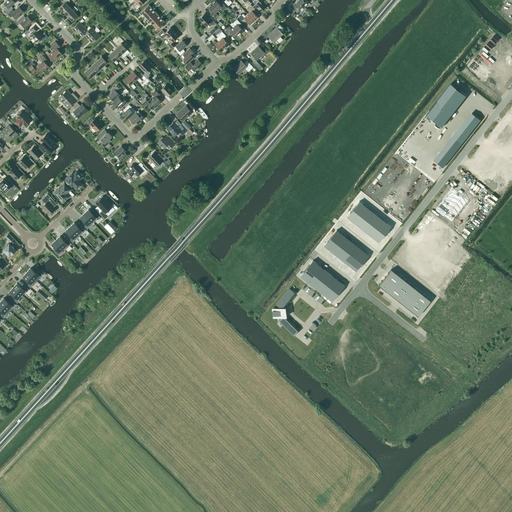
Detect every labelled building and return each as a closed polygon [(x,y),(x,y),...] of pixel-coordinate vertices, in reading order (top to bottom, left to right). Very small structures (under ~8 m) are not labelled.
[(11,6),(15,2),(12,0),(7,0),(4,3),(7,6),(5,8),(3,10),(7,14),(13,8),(11,6)] [(63,12),(69,6),(66,3),(67,2),(68,2),(70,1),(68,0),(66,0),(59,7),(63,12)] [(134,6),(136,9),(145,0),(137,0),(136,1),(138,3),(134,6)] [(214,0),(211,3),(218,10),(220,8),(223,11),(226,7),(222,3),(220,5),(215,0),(214,0)] [(260,11),(265,7),(261,2),(262,0),(255,0),(257,2),(254,5),(260,11)] [(304,7),(297,0),(293,5),(291,3),(288,6),(294,11),(297,9),(300,12),(304,7)] [(215,13),(218,10),(211,3),(207,7),(212,12),(210,14),(214,19),(218,15),(215,13)] [(249,12),(247,14),(254,21),(258,17),(252,11),(255,9),(251,4),(248,7),(249,8),(247,9),(249,12)] [(146,20),(147,21),(156,13),(153,10),(154,9),(153,7),(151,8),(148,5),(139,13),(141,15),(143,13),(147,18),(146,20)] [(72,9),(69,6),(63,12),(67,16),(76,8),(74,6),(73,8),(72,9)] [(16,18),(23,11),(19,7),(14,12),(12,9),(7,14),(10,17),(13,15),(16,18)] [(78,9),(76,8),(67,16),(71,21),(77,15),(74,12),(75,11),(76,11),(78,9)] [(159,16),(156,13),(147,21),(149,23),(150,22),(155,27),(153,28),(156,32),(163,26),(161,24),(164,22),(161,18),(162,17),(160,15),(159,16)] [(250,25),(254,21),(247,14),(245,16),(243,13),(241,15),(240,14),(237,16),(242,21),(244,18),(250,25)] [(208,19),(204,14),(199,19),(206,26),(209,23),(211,25),(215,22),(210,17),(208,19)] [(25,28),(32,21),(27,16),(26,18),(24,15),(15,23),(17,25),(20,23),(25,28)] [(72,28),(76,33),(83,26),(80,23),(81,22),(82,22),(84,20),(82,19),(72,28)] [(233,27),(239,35),(243,31),(238,25),(241,23),(237,19),(233,23),(231,23),(230,24),(233,27)] [(28,34),(32,39),(40,32),(37,29),(39,27),(36,23),(30,28),(33,30),(28,34)] [(86,29),(83,26),(76,33),(80,37),(84,34),(90,27),(89,26),(87,27),(88,28),(86,29)] [(88,38),(99,27),(98,26),(97,27),(95,28),(95,29),(94,30),(91,27),(90,27),(84,34),(88,38)] [(282,33),(280,30),(279,30),(277,28),(279,26),(278,26),(270,34),(269,38),(270,38),(273,42),(276,39),(278,39),(279,38),(279,36),(282,33)] [(99,27),(88,38),(92,43),(99,36),(96,32),(97,31),(98,32),(100,30),(101,29),(99,27)] [(167,38),(174,32),(170,27),(165,33),(162,29),(157,34),(162,38),(165,36),(167,38)] [(235,38),(239,35),(233,27),(231,29),(228,27),(224,31),(228,35),(230,33),(235,38)] [(218,41),(225,48),(229,44),(223,38),(226,36),(222,31),(219,34),(220,35),(216,38),(218,41)] [(40,32),(32,39),(36,43),(41,39),(43,41),(48,36),(44,32),(42,34),(40,32)] [(178,36),(174,32),(167,38),(166,40),(168,42),(166,43),(171,48),(175,44),(173,41),(178,36)] [(182,49),(187,45),(182,40),(175,46),(178,49),(176,51),(180,55),(184,51),(182,49)] [(221,52),(225,48),(218,41),(216,43),(214,40),(212,42),(214,44),(214,45),(221,52)] [(52,51),(58,58),(62,54),(57,48),(59,45),(55,41),(51,45),(52,46),(54,49),(52,51)] [(117,47),(125,56),(127,54),(125,52),(124,53),(123,52),(127,49),(121,43),(117,47)] [(264,55),(268,52),(263,46),(260,48),(258,46),(251,53),(256,59),(263,53),(264,55)] [(112,51),(118,57),(121,54),(122,55),(121,56),(123,58),(125,56),(117,47),(112,51)] [(184,59),(187,63),(192,59),(190,57),(194,53),(195,52),(192,49),(191,50),(189,48),(183,54),(186,58),(184,59)] [(58,58),(52,51),(49,53),(47,51),(45,52),(48,55),(54,62),(58,58)] [(115,60),(118,57),(112,51),(108,55),(116,64),(118,63),(116,61),(115,60)] [(41,61),(38,63),(45,70),(49,66),(43,60),(46,58),(43,55),(41,53),(37,57),(41,61)] [(93,64),(98,70),(101,67),(104,70),(105,69),(107,67),(104,65),(107,62),(101,56),(98,59),(97,58),(95,60),(96,61),(93,64)] [(194,71),(202,64),(197,59),(192,64),(190,62),(185,67),(188,71),(191,68),(194,71)] [(255,59),(254,61),(252,62),(260,71),(263,68),(255,59)] [(144,61),(139,66),(145,72),(143,75),(147,79),(147,78),(151,83),(151,82),(153,81),(156,78),(154,76),(151,79),(149,76),(150,76),(149,75),(150,74),(150,72),(148,70),(150,68),(144,61)] [(247,61),(244,64),(241,61),(233,68),(238,74),(245,68),(248,71),(253,67),(247,61)] [(45,70),(38,63),(36,66),(32,62),(27,66),(32,71),(35,68),(40,74),(45,70)] [(98,70),(93,64),(89,67),(88,66),(87,67),(86,68),(87,69),(84,72),(89,78),(92,76),(95,78),(98,75),(95,73),(98,70)] [(129,75),(135,81),(137,79),(140,83),(142,81),(139,77),(133,71),(129,75)] [(133,83),(135,81),(129,75),(124,79),(130,85),(134,89),(136,87),(133,83)] [(449,80),(424,111),(440,124),(465,92),(449,80)] [(115,98),(117,96),(119,94),(116,91),(120,87),(117,83),(110,90),(112,92),(108,96),(114,101),(116,99),(115,98)] [(166,85),(162,88),(159,85),(158,86),(161,89),(167,96),(172,91),(166,85)] [(154,94),(150,98),(157,105),(161,101),(157,97),(160,94),(155,89),(152,92),(154,94)] [(67,107),(77,98),(74,95),(73,96),(67,90),(58,98),(67,107)] [(121,100),(117,96),(115,98),(116,99),(114,101),(112,103),(116,107),(120,104),(122,106),(127,102),(123,98),(121,100)] [(146,98),(141,102),(147,109),(150,106),(153,109),(157,105),(150,98),(149,97),(147,99),(146,98)] [(72,107),(75,110),(73,112),(79,118),(84,113),(85,113),(88,110),(82,104),(80,106),(77,102),(72,107)] [(131,115),(133,113),(130,110),(132,108),(129,104),(124,108),(126,111),(123,114),(127,119),(131,115)] [(184,119),(191,112),(185,106),(178,113),(184,119)] [(25,125),(31,119),(28,116),(26,113),(25,114),(22,111),(21,112),(20,111),(17,114),(18,115),(16,116),(18,118),(14,121),(19,127),(23,123),(25,125)] [(129,118),(134,123),(135,122),(137,124),(144,118),(140,114),(139,115),(136,112),(129,118)] [(472,113),(434,160),(443,167),(481,120),(472,113)] [(96,131),(102,126),(95,118),(93,119),(90,117),(84,123),(88,127),(90,125),(96,131)] [(4,128),(12,137),(17,133),(11,127),(13,125),(8,119),(4,123),(6,126),(4,128)] [(191,127),(185,120),(181,123),(183,126),(187,130),(189,129),(191,127)] [(173,122),(166,129),(169,132),(170,132),(174,136),(179,132),(182,135),(186,131),(180,125),(178,127),(173,122)] [(511,151),(511,127),(505,122),(474,162),(492,176),(511,151)] [(0,137),(2,136),(8,142),(12,137),(4,128),(1,131),(0,129),(0,137)] [(109,138),(112,136),(108,132),(107,133),(106,132),(107,131),(104,129),(96,137),(99,139),(99,138),(103,142),(101,144),(104,147),(111,140),(109,138)] [(51,146),(54,143),(46,134),(40,140),(42,142),(42,143),(40,145),(49,154),(53,149),(51,146)] [(174,144),(166,136),(163,138),(162,137),(157,142),(160,145),(163,148),(166,146),(169,149),(174,144)] [(36,149),(33,146),(28,151),(36,159),(37,157),(39,157),(44,152),(40,147),(37,149),(36,149)] [(121,146),(118,149),(115,147),(111,151),(115,155),(115,157),(116,158),(119,158),(121,161),(127,155),(125,152),(126,151),(121,146)] [(154,152),(148,157),(153,162),(150,164),(153,167),(155,165),(156,165),(161,160),(164,164),(166,162),(161,156),(159,158),(154,152)] [(24,156),(18,162),(25,170),(31,164),(33,165),(35,163),(30,158),(28,160),(24,156)] [(143,174),(147,171),(142,165),(140,167),(137,164),(134,167),(132,164),(126,170),(131,176),(134,173),(137,176),(141,172),(143,174)] [(17,170),(13,166),(8,171),(16,179),(21,174),(22,176),(24,173),(19,168),(17,170)] [(72,173),(65,179),(71,186),(73,184),(77,188),(82,184),(79,181),(83,177),(78,172),(77,172),(76,172),(73,174),(72,173)] [(148,172),(147,174),(153,181),(155,179),(148,172)] [(463,175),(446,197),(462,209),(478,188),(463,175)] [(2,178),(0,180),(0,187),(4,191),(9,187),(11,189),(10,190),(15,186),(7,178),(5,181),(2,178)] [(60,188),(59,187),(54,193),(62,202),(68,197),(65,194),(69,189),(64,184),(60,188)] [(45,203),(41,206),(44,209),(44,210),(45,212),(46,212),(49,214),(54,209),(49,203),(53,200),(47,193),(41,199),(45,203)] [(103,196),(95,203),(102,210),(99,213),(105,219),(108,216),(105,213),(112,206),(103,196)] [(359,201),(346,217),(378,242),(391,226),(359,201)] [(88,209),(84,213),(93,223),(97,219),(98,220),(100,217),(95,212),(93,214),(88,209)] [(84,213),(80,217),(84,222),(82,224),(86,229),(93,223),(84,213)] [(74,222),(70,226),(79,236),(85,230),(81,225),(79,227),(74,222)] [(70,226),(65,231),(70,236),(68,238),(72,242),(79,236),(70,226)] [(336,230),(323,246),(355,271),(367,255),(336,230)] [(7,234),(3,239),(5,241),(7,239),(12,243),(15,241),(7,234)] [(60,236),(55,240),(64,249),(71,243),(67,239),(64,241),(60,236)] [(55,240),(51,244),(56,249),(54,251),(58,256),(62,252),(60,250),(63,248),(64,250),(64,249),(55,240)] [(3,250),(1,253),(5,256),(7,254),(8,256),(11,254),(16,250),(13,248),(14,247),(12,245),(11,245),(9,243),(2,249),(3,250)] [(313,260),(300,275),(331,300),(344,285),(313,260)] [(30,268),(26,272),(36,281),(42,274),(38,270),(36,272),(30,268)] [(391,269),(378,285),(418,316),(430,300),(391,269)] [(26,272),(22,276),(28,281),(26,283),(30,287),(36,281),(26,272)] [(17,283),(13,287),(22,295),(26,291),(26,292),(29,289),(24,285),(22,287),(17,283)] [(13,287),(9,291),(14,296),(12,298),(17,302),(19,300),(17,298),(21,294),(22,295),(13,287)] [(278,308),(273,308),(274,317),(279,316),(280,320),(279,320),(295,334),(300,329),(286,316),(285,316),(288,315),(287,307),(284,307),(284,306),(295,293),(290,288),(277,304),(278,304),(278,308)] [(3,298),(0,301),(0,302),(9,311),(15,304),(11,300),(9,302),(3,298)] [(0,302),(0,310),(1,311),(0,311),(0,314),(3,318),(9,311),(0,302)]
